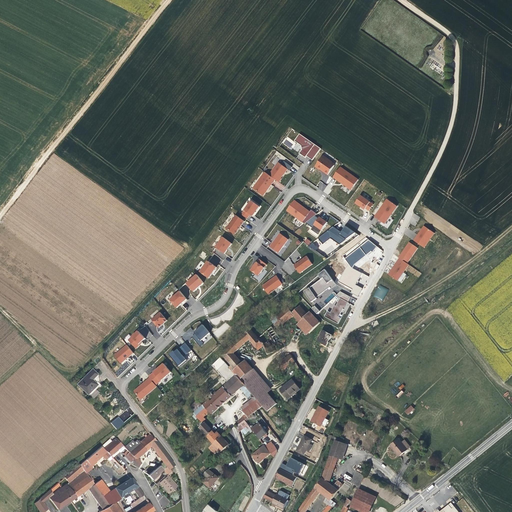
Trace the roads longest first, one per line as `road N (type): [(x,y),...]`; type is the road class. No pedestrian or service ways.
road 1 (residential): [(119,386),(187,321),(224,301),(237,266),(296,189),(391,248)]
road 2 (residential): [(402,0),(455,41),(456,98),(431,175),(391,248)]
road 3 (residential): [(391,248),(261,493)]
road 4 (track): [(169,0),(0,217)]
road 5 (track): [(0,308),(66,374),(189,254)]
road 6 (residential): [(119,386),(183,469),(187,511)]
road 7 (tertiary): [(511,424),(403,511)]
